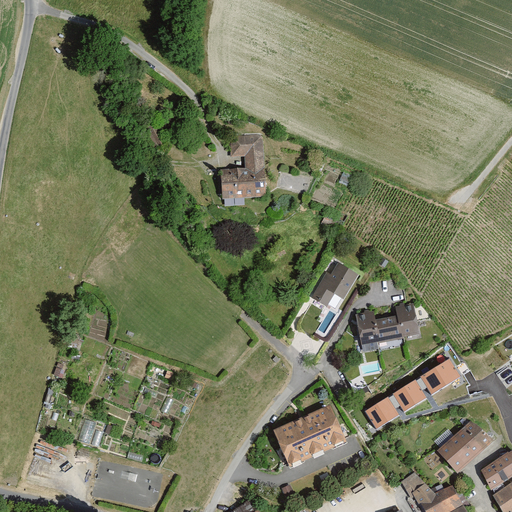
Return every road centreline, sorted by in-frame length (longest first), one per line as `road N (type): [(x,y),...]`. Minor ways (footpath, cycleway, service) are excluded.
road 1 (residential): [(211,511),(233,465),(302,374),(297,359),(242,313)]
road 2 (unknown): [(26,14),(64,15),(106,30),(189,94)]
road 3 (unclassified): [(0,163),(23,48),(24,0)]
